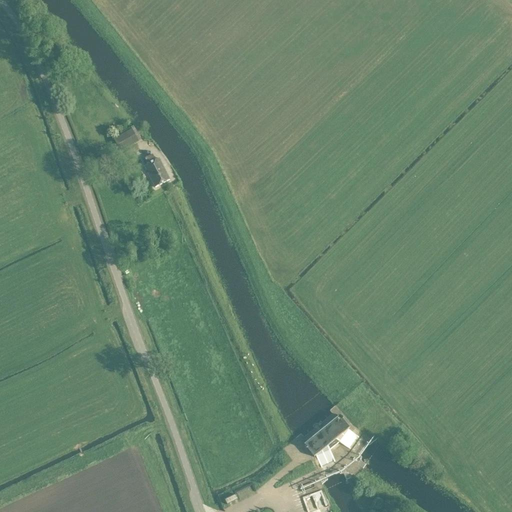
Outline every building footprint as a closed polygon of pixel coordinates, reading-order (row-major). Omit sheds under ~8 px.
[(131,129),(114,138),(121,152),(138,141),(131,129)] [(169,180),(158,159),(155,161),(152,155),(144,158),(148,164),(144,166),(155,187),(169,180)] [(349,427),(339,416),(330,423),(311,438),(303,444),(313,457),(321,450),(339,435),(349,427)] [(375,432),(383,437),(388,430),(381,425),(375,432)] [(237,495),(226,500),(227,504),(239,500),(237,495)]
